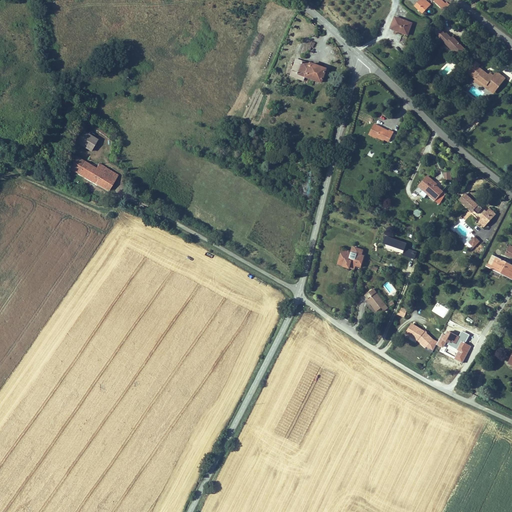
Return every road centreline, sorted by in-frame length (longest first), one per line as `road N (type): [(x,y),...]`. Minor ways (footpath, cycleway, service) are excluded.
road 1 (unclassified): [(511,422),(387,357),(298,294)]
road 2 (tertiary): [(298,294),(361,55)]
road 3 (tertiary): [(190,511),(298,294)]
road 4 (tertiary): [(361,55),(511,189)]
road 5 (unclassified): [(298,294),(123,195)]
